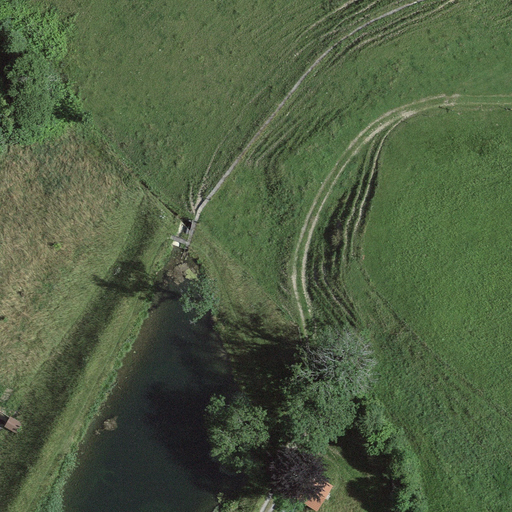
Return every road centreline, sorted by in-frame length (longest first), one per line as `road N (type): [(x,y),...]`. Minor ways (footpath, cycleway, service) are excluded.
road 1 (track): [(511,97),(410,104),(343,157),(303,244),(298,277),(312,355)]
road 2 (track): [(260,511),(294,452),(312,355)]
